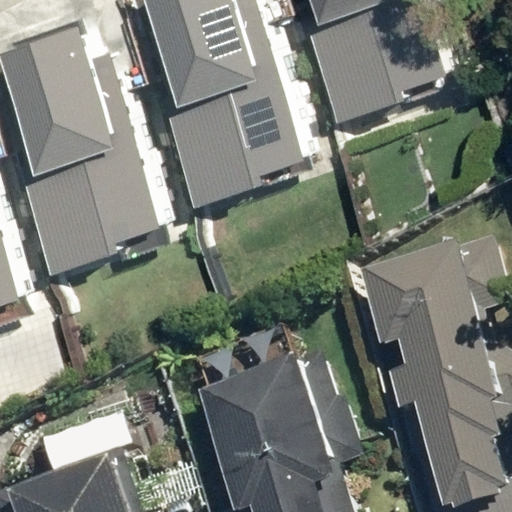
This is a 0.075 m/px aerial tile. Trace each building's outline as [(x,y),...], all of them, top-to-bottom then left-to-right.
[(311,164),(255,0),(128,0),(199,209),(273,184),(271,177),(311,164)] [(401,0),(298,0),(331,127),(412,106),(409,94),(427,89),(415,44),(426,42),(416,3),(403,7),(401,0)] [(163,228),(110,66),(94,71),(82,32),(0,59),(0,86),(64,280),(134,257),(128,239),(163,228)] [(0,307),(31,298),(0,195),(0,307)] [(511,313),(511,298),(500,251),(366,283),(385,362),(401,359),(407,387),(392,391),(401,427),(420,422),(441,511),(505,511),(504,508),(511,505),(511,474),(509,462),(511,460),(511,447),(503,408),(511,405),(511,378),(507,357),(500,358),(490,318),(511,313)] [(329,366),(198,403),(229,511),(352,511),(341,471),(365,464),(347,400),(339,402),(329,366)] [(143,511),(127,461),(139,457),(126,416),(49,441),(61,479),(0,498),(0,511),(143,511)]
